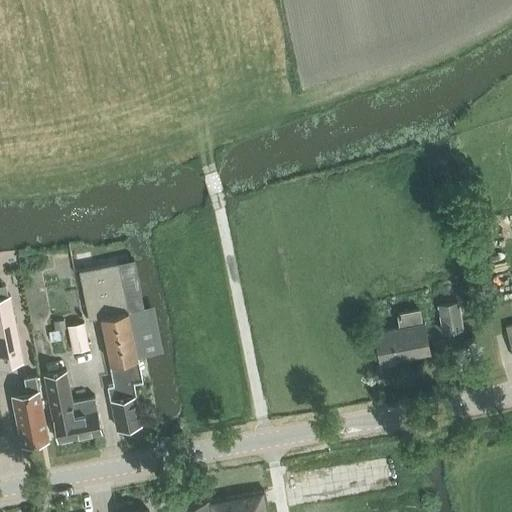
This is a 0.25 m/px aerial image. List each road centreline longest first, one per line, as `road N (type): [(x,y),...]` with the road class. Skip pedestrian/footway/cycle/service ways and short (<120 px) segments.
road 1 (tertiary): [(0,492),(511,395)]
road 2 (track): [(207,167),(268,443)]
